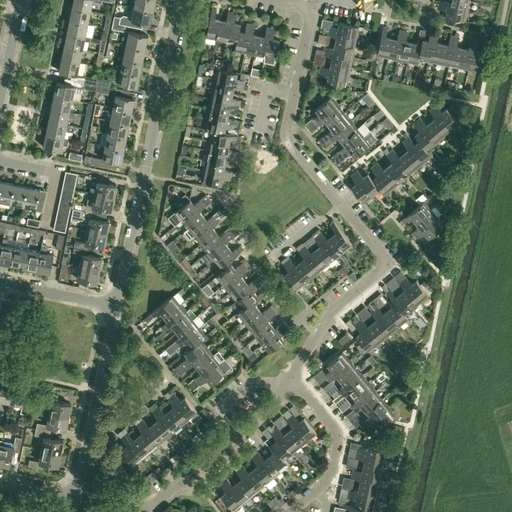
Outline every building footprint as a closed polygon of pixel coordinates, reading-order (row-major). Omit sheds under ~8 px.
[(101,0),(73,0),(72,7),(91,11),(93,1),(101,3),(101,0)] [(153,11),(155,0),(135,0),(134,7),(153,11)] [(467,10),(469,0),(449,0),(449,2),(440,0),(439,0),(439,4),(467,10)] [(465,20),(467,10),(439,4),(438,8),(447,10),(446,16),(465,20)] [(88,23),(91,11),(72,7),(70,19),(88,23)] [(151,24),(153,11),(134,7),(132,17),(124,15),(121,17),(127,18),(126,25),(143,28),(144,23),(151,24)] [(216,39),(220,20),(215,18),(217,9),(212,8),(206,37),(216,39)] [(226,41),(232,13),(228,12),(226,21),(220,20),(216,39),(226,41)] [(239,31),(241,24),(235,23),(237,14),(232,13),(226,41),(236,43),(239,31)] [(113,22),(126,25),(127,18),(121,17),(115,16),(113,22)] [(85,36),(88,23),(70,19),(67,32),(85,36)] [(124,31),(126,25),(113,22),(112,28),(124,31)] [(328,30),(357,36),(359,26),(339,22),(338,28),(329,26),(328,30)] [(245,52),(251,24),(247,23),(245,32),(239,31),(236,43),(235,50),(245,52)] [(255,54),(259,35),(253,34),(255,25),(251,24),(245,52),(255,54)] [(387,57),(392,38),(386,36),(388,27),(383,26),(377,55),(387,57)] [(265,57),(271,28),(267,27),(265,36),(259,35),(255,54),(265,57)] [(274,64),(279,39),(273,38),(275,29),(271,28),(265,57),(264,62),(274,64)] [(355,46),(357,36),(328,30),(327,34),(336,36),(335,42),(355,46)] [(397,59),(403,31),(399,30),(397,39),(392,38),(387,57),(397,59)] [(126,44),(145,49),(148,35),(129,31),(126,44)] [(407,61),(411,42),(406,41),(408,31),(403,31),(397,59),(407,61)] [(429,60),(435,32),(430,31),(428,40),(423,39),(418,58),(419,58),(429,60)] [(91,37),(85,36),(67,32),(64,45),(83,48),(84,40),(90,41),(91,37)] [(439,63),(442,43),(437,42),(439,33),(435,32),(429,60),(439,63)] [(423,39),(424,35),(419,34),(417,43),(411,42),(407,61),(418,63),(419,58),(418,58),(423,39)] [(449,65),(455,36),(450,35),(448,44),(442,43),(439,63),(449,65)] [(459,67),(463,47),(457,46),(459,37),(455,36),(449,65),(459,67)] [(469,69),(475,40),(470,39),(468,49),(463,47),(459,67),(469,69)] [(475,40),(469,69),(479,71),(483,52),(477,50),(479,41),(475,40)] [(353,56),(355,46),(335,42),(334,48),(325,46),(324,50),(353,56)] [(143,61),(145,49),(126,44),(123,57),(143,61)] [(80,61),(83,48),(64,45),(62,58),(80,61)] [(350,66),(353,56),(324,50),(316,48),(315,53),(332,56),(331,62),(350,66)] [(143,61),(123,57),(119,56),(116,69),(140,74),(143,61)] [(77,74),(80,61),(62,58),(59,71),(77,74)] [(348,76),(350,66),(331,62),(330,68),(321,66),(320,70),(348,76)] [(216,78),(244,84),(245,80),(236,78),(237,72),(218,68),(216,78)] [(137,87),(140,74),(116,69),(115,77),(119,77),(118,83),(137,87)] [(346,86),(348,76),(320,70),(319,74),(328,76),(327,82),(346,86)] [(85,82),(109,87),(111,81),(86,76),(85,82)] [(243,88),(244,84),(216,78),(213,88),(233,92),(234,87),(243,88)] [(57,82),(54,95),(72,99),(74,91),(83,93),(84,88),(84,87),(57,82)] [(108,93),(109,87),(85,82),(84,87),(84,88),(108,93)] [(232,98),(233,92),(213,88),(211,98),(240,104),(241,100),(232,98)] [(113,107),(132,111),(135,98),(116,94),(113,107)] [(70,111),(72,99),(54,95),(51,108),(70,111)] [(315,123),(338,104),(331,96),(316,108),(320,113),(313,119),(312,118),(305,124),(308,128),(315,123)] [(239,108),(240,104),(211,98),(209,108),(229,112),(230,106),(239,108)] [(329,125),(344,112),(338,104),(315,123),(308,128),(311,132),(318,126),(325,120),(329,125)] [(433,107),(451,130),(459,123),(456,119),(452,115),(447,108),(442,112),(436,105),(433,107)] [(130,124),(132,111),(113,107),(110,120),(130,124)] [(443,136),(451,130),(433,107),(429,110),(435,117),(431,121),(443,136)] [(75,112),(70,111),(51,108),(49,120),(67,124),(69,116),(74,117),(75,112)] [(227,118),(229,112),(209,108),(207,118),(236,124),(237,120),(227,118)] [(457,111),(452,115),(456,119),(461,116),(457,111)] [(321,144),(351,120),(344,112),(329,125),(333,129),(325,135),(325,134),(318,140),(321,144)] [(235,128),(236,124),(207,118),(205,129),(212,130),(224,132),(225,132),(226,127),(235,128)] [(443,136),(431,121),(426,125),(420,118),(417,120),(435,143),(443,136)] [(71,125),(67,124),(49,120),(46,133),(64,137),(66,130),(70,131),(71,125)] [(127,137),(130,124),(110,120),(107,133),(127,137)] [(342,140),(357,128),(351,120),(321,144),(325,148),(331,142),(338,136),(342,140)] [(427,149),(435,143),(417,120),(413,123),(419,130),(415,135),(419,140),(427,149)] [(364,136),(357,128),(342,140),(346,145),(332,156),(335,159),(341,154),(364,136)] [(241,135),(225,132),(224,132),(212,130),(210,140),(229,144),(231,138),(240,140),(241,135)] [(345,158),(344,157),(351,152),(355,156),(376,139),(370,131),(364,136),(341,154),(335,159),(334,160),(338,164),(345,158)] [(69,138),(64,137),(46,133),(43,146),(62,150),(63,145),(67,146),(69,138)] [(124,150),(127,137),(107,133),(105,145),(124,150)] [(419,140),(415,144),(409,136),(406,139),(424,161),(432,155),(427,149),(419,140)] [(416,168),(424,161),(406,139),(402,142),(408,149),(404,153),(416,168)] [(228,150),(229,144),(210,140),(208,150),(237,156),(237,151),(228,150)] [(122,163),(124,150),(105,145),(102,158),(85,155),(84,161),(117,168),(118,162),(122,163)] [(416,168),(404,153),(399,157),(393,149),(390,152),(408,175),(416,168)] [(236,160),(237,156),(208,150),(206,160),(225,164),(226,158),(236,160)] [(69,158),(81,161),(82,154),(70,152),(69,158)] [(400,181),(408,175),(390,152),(387,155),(393,162),(388,166),(400,181)] [(224,170),(225,164),(206,160),(204,170),(232,176),(233,171),(224,170)] [(400,181),(388,166),(384,170),(378,162),(374,165),(393,187),(400,181)] [(384,194),(393,187),(374,165),(371,168),(377,175),(373,179),(372,179),(380,188),(380,189),(384,194)] [(231,180),(232,176),(204,170),(202,180),(221,184),(222,178),(231,180)] [(372,179),(373,179),(368,173),(363,177),(357,170),(354,172),(372,195),(380,189),(380,188),(372,179)] [(65,177),(76,179),(78,174),(66,171),(65,177)] [(364,202),(372,195),(354,172),(350,175),(356,182),(352,186),(364,202)] [(75,185),(76,179),(65,177),(63,183),(75,185)] [(0,200),(11,203),(15,184),(2,181),(0,190),(0,200)] [(95,194),(114,198),(117,185),(98,181),(95,194)] [(74,191),(75,185),(63,183),(62,189),(74,191)] [(23,206),(27,186),(15,184),(11,203),(23,206)] [(41,189),(27,186),(23,206),(36,209),(36,210),(42,211),(45,200),(39,199),(41,189)] [(73,197),(74,191),(62,189),(61,194),(73,197)] [(71,203),(73,197),(61,194),(60,200),(71,203)] [(112,210),(114,198),(95,194),(94,200),(88,198),(87,205),(83,204),(82,210),(96,213),(97,207),(112,210)] [(175,225),(182,220),(209,197),(206,194),(194,204),(190,199),(168,217),(175,225)] [(200,211),(212,201),(209,197),(182,220),(188,228),(203,215),(200,211)] [(70,209),(71,203),(60,200),(59,206),(70,209)] [(415,221),(431,209),(424,201),(402,219),(405,223),(412,217),(415,221)] [(431,209),(415,221),(419,226),(412,232),(415,235),(418,232),(437,217),(441,213),(435,205),(434,206),(431,209)] [(69,214),(70,209),(59,206),(57,212),(69,214)] [(96,213),(82,210),(74,208),(71,220),(79,222),(81,220),(86,221),(87,224),(89,224),(88,230),(100,232),(107,234),(109,222),(95,218),(96,213)] [(195,236),(198,232),(217,217),(222,213),(219,210),(207,220),(203,215),(188,228),(184,231),(190,239),(195,236)] [(68,220),(69,214),(57,212),(56,218),(68,220)] [(220,221),(217,217),(198,232),(195,236),(201,244),(215,232),(216,231),(213,226),(220,221)] [(418,232),(415,235),(417,238),(425,233),(429,237),(444,225),(437,217),(418,232)] [(28,218),(27,224),(39,226),(40,220),(28,218)] [(67,226),(68,220),(56,218),(55,223),(67,226)] [(331,235),(344,251),(352,244),(334,221),(330,225),(336,232),(331,235)] [(65,232),(67,226),(55,223),(54,229),(65,232)] [(227,230),(220,235),(216,231),(215,232),(201,244),(207,251),(236,228),(233,224),(226,229),(227,230)] [(209,264),(214,259),(229,247),(225,242),(232,237),(233,237),(239,232),(236,228),(207,251),(202,256),(209,264)] [(107,234),(100,232),(88,230),(85,242),(75,240),(74,246),(88,249),(90,243),(104,246),(107,234)] [(344,251),(331,235),(327,239),(321,232),(318,235),(336,257),(344,251)] [(58,234),(56,248),(62,249),(65,235),(58,234)] [(328,264),(336,257),(318,235),(314,238),(320,245),(316,248),(328,264)] [(7,245),(8,238),(4,237),(2,244),(0,254),(0,262),(11,265),(15,247),(7,245)] [(42,245),(40,252),(37,270),(50,273),(53,255),(47,253),(48,246),(42,245)] [(229,247),(214,259),(221,267),(243,249),(240,245),(233,251),(229,247)] [(328,264),(316,248),(311,252),(305,245),(302,248),(321,270),(328,264)] [(87,255),(88,249),(74,246),(73,252),(83,254),(80,266),(99,270),(102,258),(87,255)] [(24,267),(28,249),(15,247),(11,265),(24,267)] [(313,277),(321,270),(302,248),(299,251),(304,258),(300,261),(313,277)] [(37,270),(40,252),(28,249),(24,267),(37,270)] [(313,277),(300,261),(296,265),(290,258),(286,261),(305,283),(313,277)] [(297,290),(305,283),(286,261),(283,264),(289,271),(284,275),(297,290)] [(223,284),(245,266),(243,262),(236,268),(232,263),(216,276),(223,284)] [(62,263),(59,277),(65,278),(68,264),(62,263)] [(97,283),(99,270),(80,266),(77,279),(97,283)] [(229,292),(245,279),(241,275),(248,269),(245,266),(223,284),(229,292)] [(348,272),(344,267),(338,271),(343,277),(348,272)] [(412,284),(406,276),(401,270),(397,273),(402,279),(421,301),(429,295),(428,294),(433,290),(425,280),(420,284),(417,280),(412,284)] [(358,278),(353,272),(350,275),(354,280),(358,278)] [(421,301),(402,279),(397,273),(394,276),(405,289),(400,293),(413,308),(421,301)] [(236,300),(258,281),(256,278),(248,284),(245,279),(229,292),(236,300)] [(258,295),(254,291),(261,285),(258,281),(236,300),(242,308),(243,308),(258,295)] [(413,308),(400,293),(396,297),(390,289),(386,292),(389,296),(390,296),(405,314),(413,308)] [(243,320),(259,308),(255,303),(262,297),(259,294),(258,295),(243,308),(242,308),(237,312),(243,320)] [(164,316),(180,303),(173,295),(150,314),(153,317),(160,311),(164,316)] [(408,318),(405,314),(390,296),(389,296),(386,299),(392,306),(388,310),(400,325),(408,318)] [(400,325),(388,310),(383,313),(372,300),(369,303),(392,331),(400,325)] [(163,329),(186,311),(180,303),(164,316),(168,320),(161,326),(163,329)] [(385,338),(392,331),(369,303),(367,305),(371,311),(371,312),(377,319),(372,322),(385,338)] [(250,328),(272,310),(270,306),(262,312),(259,308),(243,320),(250,328)] [(256,336),(272,324),(268,319),(275,313),(272,310),(250,328),(256,336)] [(177,331),(193,319),(186,311),(163,329),(155,336),(158,340),(173,327),(177,331)] [(377,344),(358,322),(355,318),(353,321),(356,324),(355,325),(361,332),(356,336),(369,351),(377,344)] [(177,345),(199,327),(193,319),(177,331),(181,336),(165,349),(168,352),(177,345)] [(385,338),(372,322),(367,326),(362,319),(358,322),(377,344),(385,338)] [(263,344),(285,326),(283,322),(275,328),(272,324),(256,336),(263,344)] [(285,326),(263,344),(270,352),(285,340),(281,335),(288,329),(285,326)] [(200,339),(206,335),(199,327),(177,345),(168,352),(171,355),(187,343),(190,347),(200,339)] [(338,339),(343,345),(351,338),(347,332),(338,339)] [(206,347),(200,339),(190,347),(184,351),(188,356),(174,368),(177,371),(206,347)] [(198,367),(213,355),(206,347),(177,371),(180,375),(194,363),(198,367)] [(194,378),(197,381),(219,363),(224,358),(218,351),(213,355),(198,367),(201,372),(194,378)] [(320,384),(327,378),(349,359),(342,351),(327,364),(331,368),(317,380),(320,384)] [(254,360),(257,357),(253,352),(251,354),(249,356),(249,357),(250,357),(252,360),(252,361),(253,361),(254,360)] [(224,358),(219,363),(197,381),(200,385),(207,379),(211,383),(226,371),(231,366),(224,358)] [(340,380),(356,367),(349,359),(327,378),(329,381),(337,375),(340,380)] [(335,397),(362,375),(356,367),(340,380),(344,384),(337,390),(332,394),(335,397)] [(353,395),(369,383),(362,375),(335,397),(333,399),(335,403),(350,391),(353,395)] [(191,386),(197,381),(194,378),(189,383),(191,386)] [(0,400),(9,403),(14,383),(1,381),(0,385),(0,400)] [(197,381),(191,386),(194,389),(200,385),(197,381)] [(32,390),(27,389),(27,386),(14,383),(9,403),(22,406),(21,413),(27,414),(32,390)] [(353,409),(375,391),(369,383),(353,395),(357,400),(350,406),(353,409)] [(367,411),(382,399),(375,391),(353,409),(346,415),(348,418),(363,407),(367,411)] [(50,412),(69,416),(71,404),(57,401),(58,395),(44,392),(42,398),(47,399),(45,405),(51,406),(50,412)] [(175,393),(171,396),(190,418),(193,423),(202,416),(185,396),(180,400),(175,393)] [(182,425),(190,418),(171,396),(168,399),(174,406),(169,410),(182,425)] [(366,425),(388,406),(382,399),(367,411),(370,415),(363,421),(366,425)] [(182,425),(169,410),(165,413),(159,406),(155,409),(174,431),(182,425)] [(388,406),(366,425),(369,428),(376,422),(380,427),(395,414),(388,406)] [(166,438),(174,431),(155,409),(152,412),(158,419),(154,423),(166,438)] [(66,429),(69,416),(50,412),(47,425),(37,423),(36,429),(50,432),(52,426),(66,429)] [(290,417),(308,439),(317,433),(304,417),(299,421),(293,414),(290,417)] [(301,446),(308,439),(290,417),(287,420),(292,427),(288,431),(301,446)] [(166,438),(154,423),(149,426),(143,419),(140,422),(158,444),(166,438)] [(150,451),(158,444),(140,422),(136,425),(142,432),(138,436),(150,451)] [(293,452),(274,430),(270,424),(266,427),(277,440),(272,443),(272,444),(285,459),(293,452)] [(301,446),(288,431),(283,434),(278,427),(274,430),(293,452),(301,446)] [(49,437),(50,432),(36,429),(35,435),(41,436),(40,441),(42,443),(43,443),(42,449),(61,453),(64,441),(49,437)] [(150,451),(138,436),(133,439),(127,432),(124,435),(143,457),(150,451)] [(134,464),(143,457),(124,435),(121,438),(127,445),(122,449),(134,464)] [(1,444),(0,448),(0,463),(10,466),(13,451),(19,452),(22,438),(16,437),(14,447),(1,444)] [(272,444),(272,443),(271,442),(267,445),(273,452),(269,456),(282,471),(290,464),(285,459),(272,444)] [(356,453),(385,459),(387,449),(368,445),(367,449),(358,447),(356,453)] [(59,465),(61,453),(42,449),(39,461),(30,459),(28,465),(43,468),(44,462),(59,465)] [(282,471),(269,456),(264,459),(258,452),(255,455),(274,477),(282,471)] [(383,469),(385,459),(356,453),(356,458),(365,459),(363,465),(383,469)] [(266,484),(274,477),(255,455),(252,458),(258,465),(253,469),(266,484)] [(266,484),(253,469),(249,472),(243,465),(239,468),(258,490),(266,484)] [(381,479),(383,469),(363,465),(362,471),(353,469),(352,473),(381,479)] [(250,497),(258,490),(239,468),(236,471),(242,478),(237,481),(250,497)] [(379,489),(381,479),(352,473),(351,477),(360,479),(359,485),(379,489)] [(250,497),(237,481),(233,485),(227,478),(224,481),(242,503),(250,497)] [(234,510),(242,503),(224,481),(220,483),(226,491),(221,495),(234,510)] [(377,499),(379,489),(359,485),(358,491),(349,489),(348,493),(377,499)] [(374,509),(377,499),(348,493),(347,497),(356,499),(355,505),(372,509),(374,509)] [(355,505),(344,502),(343,507),(352,509),(351,511),(371,511),(372,509),(355,505)]
